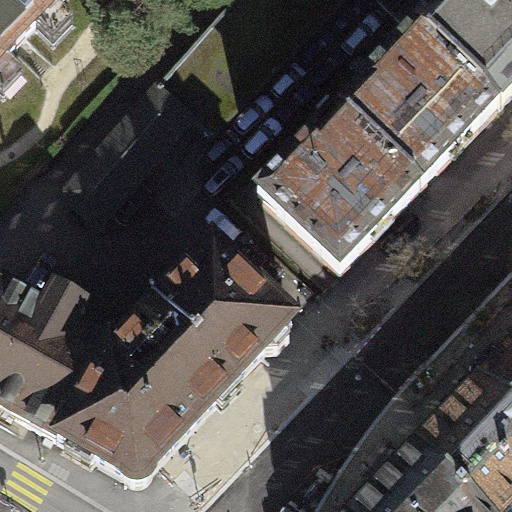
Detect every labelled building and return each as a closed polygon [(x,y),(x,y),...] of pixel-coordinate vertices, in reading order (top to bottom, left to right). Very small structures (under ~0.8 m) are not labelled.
[(0,0),(0,68),(65,0),(0,0)] [(238,0),(157,91),(191,122),(209,138),(343,0),(238,0)] [(511,0),(450,0),(415,37),(417,38),(498,115),(499,117),(511,103),(511,0)] [(498,115),(417,38),(362,96),(366,100),(344,123),(421,196),(498,115)] [(157,91),(64,197),(98,227),(191,122),(157,91)] [(421,196),(344,123),(321,147),(317,143),(259,203),(340,280),(421,196)] [(113,353),(114,354),(61,447),(123,483),(126,489),(128,492),(132,494),(137,495),(142,495),(148,491),(150,489),(152,484),(152,478),(262,362),(277,362),(289,349),(289,335),(292,331),(213,255),(139,333),(113,353)] [(0,412),(5,415),(61,447),(114,354),(113,353),(76,332),(87,313),(56,295),(45,314),(3,290),(0,295),(0,412)] [(511,361),(481,393),(511,415),(511,361)] [(511,511),(511,415),(481,393),(429,448),(419,459),(475,511),(511,511)] [(475,511),(419,459),(368,511),(475,511)]
